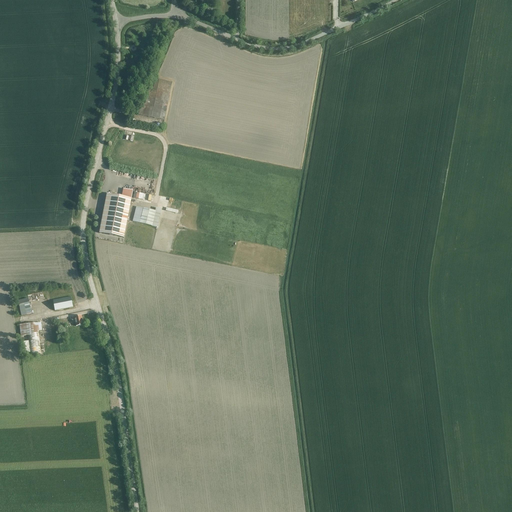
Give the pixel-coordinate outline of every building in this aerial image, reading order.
[(147,117),(164,120),(172,82),(155,79),(153,90),(149,89),(147,92),(145,104),(140,103),(138,115),(147,117)] [(124,238),(131,199),(107,194),(99,233),(124,238)] [(151,227),(157,228),(161,210),(156,208),(155,212),(136,207),(133,222),(151,226),(151,227)] [(55,311),(73,307),(71,297),(53,300),(55,311)] [(18,301),(21,316),(26,315),(24,306),(29,305),(28,299),(18,301)] [(76,327),(84,325),(82,316),(70,318),(71,320),(72,319),(72,321),(75,320),(76,327)] [(30,355),(41,354),(38,331),(42,331),(41,323),(19,325),(21,337),(27,337),(28,342),(22,342),(23,354),(30,353),(30,355)]
